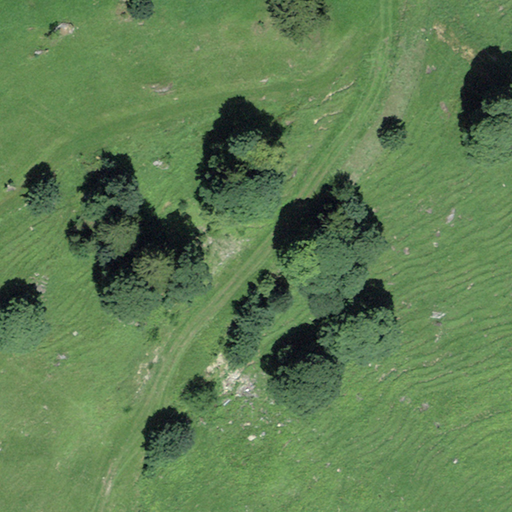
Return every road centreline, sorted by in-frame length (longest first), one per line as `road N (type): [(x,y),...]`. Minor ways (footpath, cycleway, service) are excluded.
road 1 (track): [(386,0),(367,98),(199,336),(98,511)]
road 2 (track): [(385,12),(326,79),(97,133),(0,209)]
